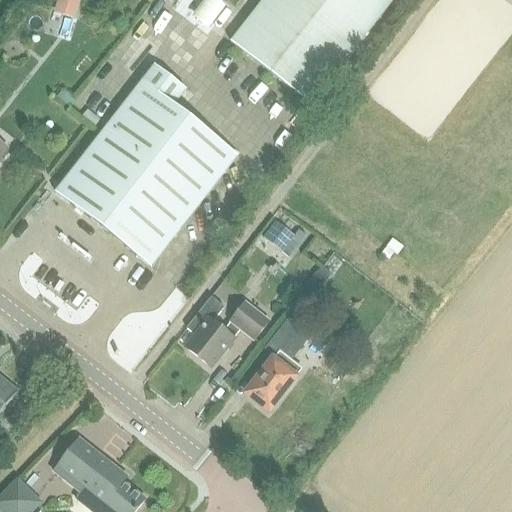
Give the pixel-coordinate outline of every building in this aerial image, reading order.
[(60,0),(59,5),(76,10),(79,0),(60,0)] [(265,0),(232,44),(311,106),(394,0),(265,0)] [(210,12),(197,30),(206,37),(219,19),(210,12)] [(151,269),(238,158),(174,108),(186,92),(155,67),(55,195),(151,269)] [(63,90),(57,98),(70,109),(77,101),(63,90)] [(88,110),(82,117),(94,127),(100,120),(88,110)] [(275,224),(263,239),(282,253),(294,238),(275,224)] [(386,250),(381,256),(388,261),(393,255),(386,250)] [(320,276),(312,287),(318,292),(326,281),(320,276)] [(254,342),(269,323),(245,304),(230,324),(231,324),(223,333),(213,325),(225,309),(211,299),(187,331),(196,338),(187,350),(212,370),(234,341),(241,332),(254,342)] [(252,393),(251,393),(257,397),(256,402),(265,409),(269,407),(271,408),(293,381),(292,380),(299,372),(285,362),(288,358),(289,360),(309,335),(308,335),(319,321),(302,308),(269,351),(279,359),(276,362),(252,393)] [(340,393),(318,376),(298,401),(311,411),(294,433),(301,439),(299,442),(313,453),(315,450),(318,453),(346,418),(330,406),(340,393)] [(0,420),(21,394),(0,377),(0,420)] [(83,506),(90,511),(136,511),(145,501),(111,474),(115,469),(79,441),(54,474),(88,501),(83,506)] [(19,511),(7,500),(0,507),(0,509),(3,511),(19,511)]
